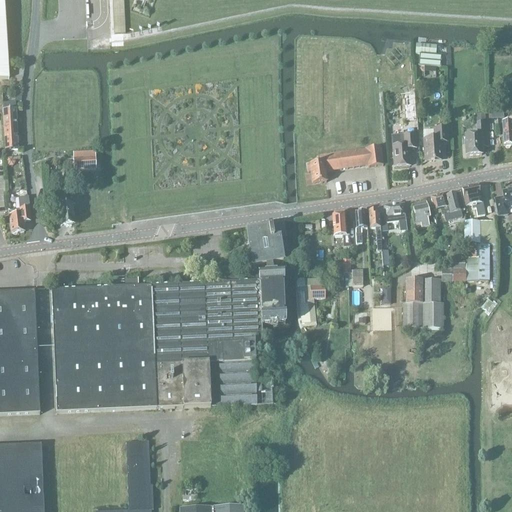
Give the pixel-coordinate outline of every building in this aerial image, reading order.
[(0,0),(0,81),(9,81),(8,67),(3,0),(0,0)] [(415,55),(419,55),(420,55),(436,56),(437,47),(416,44),(415,55)] [(440,68),(441,56),(436,56),(420,55),(419,55),(418,66),(440,68)] [(414,94),(405,95),(407,121),(416,120),(414,94)] [(490,108),(492,120),(504,119),(503,114),(500,114),(500,107),(490,108)] [(17,133),(16,121),(16,110),(3,111),(4,122),(4,133),(5,151),(18,151),(17,133)] [(482,156),(481,145),(487,144),(486,124),(477,125),(478,136),(465,137),(466,157),(482,156)] [(511,125),(511,126),(502,127),(503,148),(505,148),(506,149),(509,149),(510,148),(511,147),(511,125)] [(434,162),(434,161),(441,161),(440,143),(447,143),(446,129),(434,130),(435,140),(424,140),(425,163),(434,162)] [(394,168),(410,167),(409,149),(416,149),(415,135),(403,136),(404,146),(392,147),(394,168)] [(308,174),(311,174),(312,185),(326,183),(325,173),(367,167),(367,169),(383,166),(380,148),(365,151),(319,158),(320,164),(307,166),(308,174)] [(95,152),(73,153),(73,159),(74,171),(96,171),(95,152)] [(473,210),(476,210),(477,218),(486,216),(483,203),(482,203),(478,187),(462,190),(466,207),(472,206),(473,210)] [(507,216),(506,211),(511,209),(511,190),(502,192),(503,198),(494,200),(498,218),(507,216)] [(74,224),(72,204),(75,204),(74,192),(70,192),(71,204),(65,205),(64,197),(57,198),(58,206),(56,206),(57,216),(60,216),(61,226),(66,225),(68,227),(71,226),(73,225),(74,224)] [(445,223),(462,219),(460,212),(464,211),(460,193),(445,197),(450,215),(444,216),(443,216),(445,223)] [(442,216),(443,216),(444,216),(450,215),(445,197),(444,194),(431,198),(434,211),(440,209),(442,216)] [(427,225),(430,224),(430,219),(426,203),(412,206),(413,214),(411,215),(414,231),(428,229),(427,225)] [(407,232),(403,205),(383,207),(386,225),(398,223),(400,233),(407,232)] [(15,211),(9,211),(9,215),(11,235),(12,235),(13,236),(17,235),(18,234),(24,234),(23,222),(30,222),(29,209),(15,211)] [(226,210),(226,219),(239,220),(240,210),(226,210)] [(381,242),(380,229),(380,224),(379,214),(379,212),(376,212),(375,212),(374,210),(371,210),(370,212),(368,212),(369,230),(375,229),(377,253),(381,253),(382,259),(381,242)] [(361,230),(367,230),(366,212),(364,212),(364,211),(360,211),(359,213),(358,213),(355,213),(356,222),(356,231),(355,231),(355,233),(356,245),(362,245),(361,230)] [(338,214),(335,214),(334,216),(332,216),(333,238),(343,237),(343,248),(351,247),(351,245),(349,245),(348,225),(346,225),(345,215),(339,216),(338,214)] [(436,218),(430,219),(430,224),(430,230),(438,228),(436,218)] [(494,222),(464,222),(464,245),(464,253),(449,253),(449,271),(441,271),(441,283),(489,283),(489,245),(498,245),(494,222)] [(247,232),(252,268),(264,266),(265,269),(271,268),(271,265),(283,263),(279,240),(284,239),(282,226),(268,228),(268,229),(247,232)] [(136,288),(136,281),(125,281),(125,289),(51,292),(56,415),(183,409),(183,410),(210,409),(210,408),(221,407),(221,408),(272,406),(272,391),(277,391),(277,382),(255,383),(254,363),(255,363),(254,345),(263,345),(262,327),(285,326),(284,314),(283,286),(283,274),(264,275),(264,270),(265,270),(265,269),(264,266),(252,268),(253,276),(258,275),(259,283),(239,284),(239,275),(223,276),(223,284),(136,288)] [(352,288),(356,288),(363,287),(363,271),(352,272),(352,288)] [(303,279),(297,280),(298,288),(302,328),(316,327),(313,301),(323,300),(322,281),(315,281),(308,281),(303,279)] [(403,330),(422,330),(422,305),(422,281),(406,281),(406,305),(403,305),(403,330)] [(422,281),(422,305),(422,330),(443,330),(443,306),(440,306),(440,282),(422,281)] [(0,511),(43,511),(43,488),(41,446),(0,447),(0,417),(40,415),(34,293),(0,294),(0,511)] [(150,487),(149,443),(126,444),(128,511),(127,511),(150,511),(151,511),(153,511),(153,487),(150,487)] [(183,499),(195,496),(193,489),(182,492),(183,499)]
